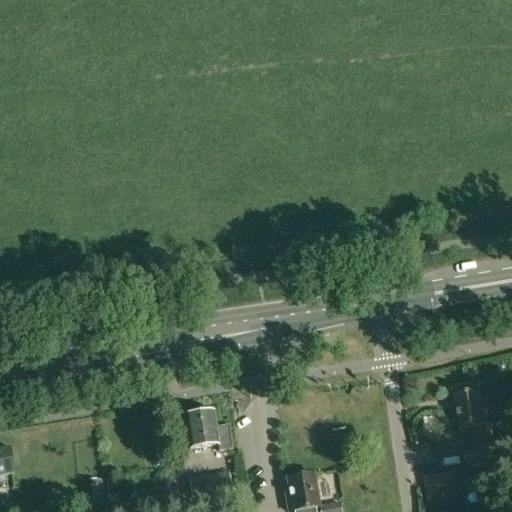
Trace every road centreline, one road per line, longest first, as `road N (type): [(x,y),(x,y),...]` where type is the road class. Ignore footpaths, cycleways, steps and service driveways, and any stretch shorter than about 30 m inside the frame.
road 1 (primary): [(0,385),(311,326),(381,303)]
road 2 (primary): [(381,303),(294,307),(0,352)]
road 3 (unclassified): [(410,511),(381,303)]
road 4 (primary): [(381,303),(511,282)]
